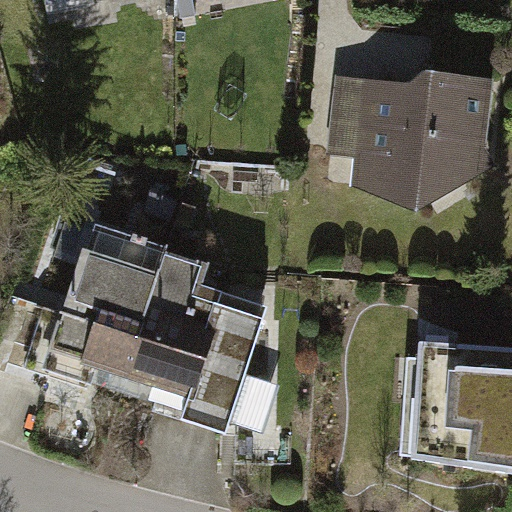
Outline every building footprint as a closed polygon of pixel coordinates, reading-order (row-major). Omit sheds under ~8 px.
[(120,0),(62,0),(64,9),(120,0)] [(434,96),(344,87),(341,164),(369,168),(366,196),(452,229),(503,184),(511,97),(511,89),(454,81),(434,96)] [(162,259),(88,234),(61,316),(36,308),(15,371),(83,394),(88,378),(119,388),(162,259)] [(207,274),(162,259),(119,388),(219,421),(254,308),(201,292),(207,274)] [(511,346),(413,344),(404,483),(511,494),(511,346)] [(280,424),(288,377),(244,370),(237,417),(280,424)]
